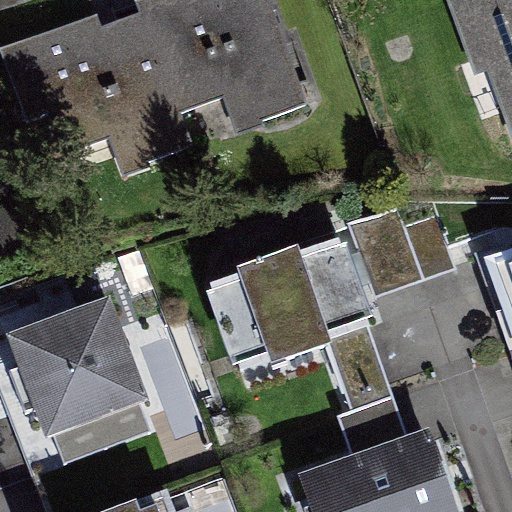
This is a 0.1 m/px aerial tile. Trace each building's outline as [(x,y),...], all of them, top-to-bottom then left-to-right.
[(272,0),(205,0),(17,66),(49,158),(114,135),(129,180),(196,157),(184,123),(227,108),(237,137),(311,112),(272,0)] [(511,0),(485,0),(461,9),(481,78),(495,73),(511,124),(511,0)] [(358,240),(208,293),(240,383),(390,330),(358,240)] [(119,305),(13,346),(48,437),(154,396),(119,305)] [(476,511),(446,436),(314,488),(323,511),(476,511)] [(191,511),(184,494),(140,511),(191,511)]
